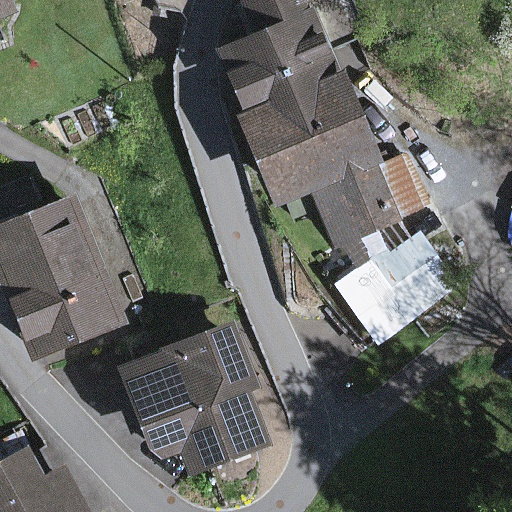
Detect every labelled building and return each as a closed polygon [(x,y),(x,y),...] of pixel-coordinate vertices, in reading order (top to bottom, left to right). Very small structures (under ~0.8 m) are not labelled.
[(0,0),(0,19),(26,9),(22,0),(0,0)] [(214,53),(241,117),(352,71),(342,45),(369,33),(354,0),(259,0),(271,28),(214,53)] [(352,71),(241,117),(284,212),(315,199),(341,259),(403,232),(377,172),(391,166),(352,71)] [(124,326),(81,211),(13,236),(55,351),(124,326)] [(244,324),(131,376),(174,468),(192,459),(206,488),(282,452),(255,393),(272,386),(244,324)] [(6,484),(0,487),(0,511),(90,511),(72,480),(49,493),(35,468),(6,484)]
